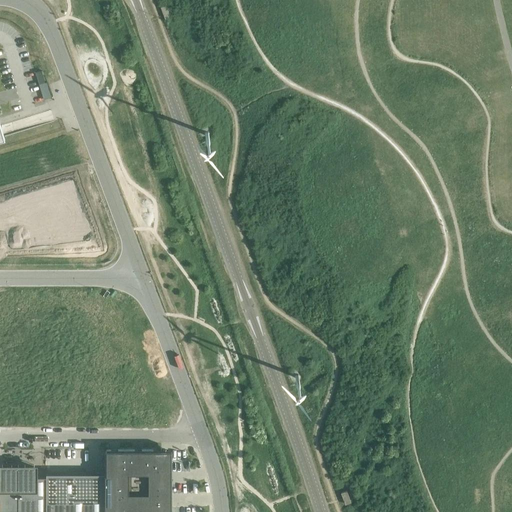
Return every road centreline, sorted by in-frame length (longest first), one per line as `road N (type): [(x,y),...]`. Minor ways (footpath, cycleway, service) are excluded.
road 1 (unknown): [(151,0),(176,63),(232,108),(230,203),(266,300),(336,360),(316,439),(338,511)]
road 2 (unclassified): [(321,511),(135,0)]
road 3 (unclassified): [(21,0),(40,13),(55,42),(143,278)]
road 4 (unknown): [(511,232),(490,209),(484,105),(444,67),(399,55),(389,37),(392,0)]
road 5 (unclassified): [(202,435),(0,438)]
road 6 (unclassified): [(143,278),(202,435)]
road 7 (unclassified): [(0,278),(143,278)]
